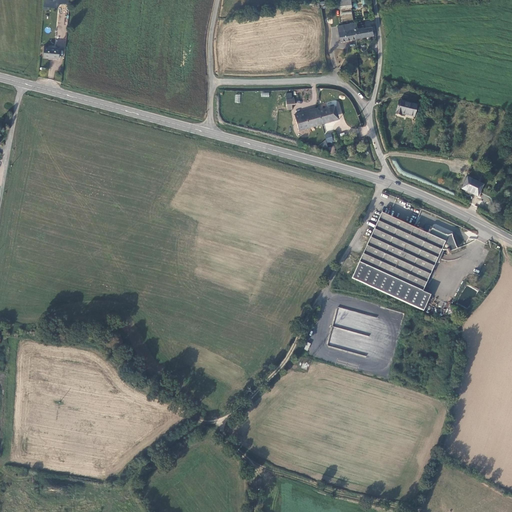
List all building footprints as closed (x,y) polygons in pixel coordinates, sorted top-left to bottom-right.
[(356,23),(354,23),(338,26),(340,41),(356,38),(355,29),(356,28),(356,23)] [(376,34),(375,26),(363,28),(363,27),(356,28),(355,29),(356,38),(376,34)] [(43,57),(59,58),(60,48),(44,47),(43,57)] [(294,98),(286,99),(287,109),(291,109),(291,104),(294,104),(294,98)] [(417,105),(399,101),(396,113),(401,115),(401,113),(414,116),(417,105)] [(335,106),(324,109),(321,110),(320,105),(317,106),(317,109),(294,115),(299,131),(338,120),(335,106)] [(462,189),(478,196),(483,186),(467,178),(462,189)] [(423,290),(436,262),(443,248),(445,249),(448,248),(449,251),(452,250),(459,247),(452,234),(449,235),(433,228),(432,229),(431,231),(429,230),(428,232),(383,212),(353,278),(423,310),(431,295),(423,290)] [(443,248),(436,262),(439,263),(445,249),(443,248)] [(348,324),(347,325),(347,327),(354,329),(356,339),(364,334),(359,351),(368,353),(369,349),(376,351),(375,358),(388,349),(383,342),(377,343),(378,344),(368,342),(371,345),(368,346),(367,339),(384,336),(383,325),(378,318),(363,314),(361,322),(359,323),(357,313),(355,322),(340,318),(339,323),(352,321),(351,324),(348,324)]
